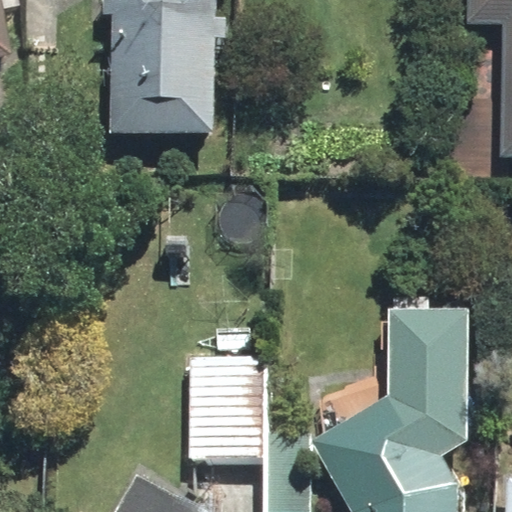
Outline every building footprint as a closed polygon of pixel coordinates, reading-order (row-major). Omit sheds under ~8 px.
[(1,0),(0,0),(0,63),(15,60),(1,0)] [(111,0),(111,18),(123,18),(123,138),(228,137),(229,42),(237,42),(238,21),(229,21),(228,0),(111,0)] [(511,161),(511,160),(511,0),(475,0),(475,23),(511,23),(511,161)] [(480,312),(399,313),(401,398),(319,443),(360,511),(470,511),(471,488),(455,460),(482,445),(480,312)] [(276,360),(197,360),(197,461),(276,462),(276,360)] [(202,511),(147,477),(125,511),(202,511)]
